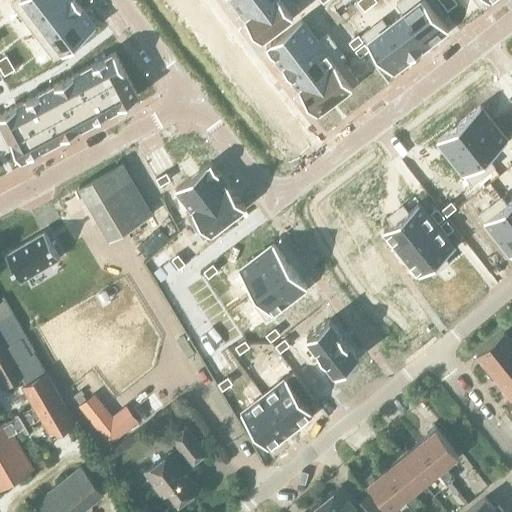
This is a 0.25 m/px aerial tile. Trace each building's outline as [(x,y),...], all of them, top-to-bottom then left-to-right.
[(13,0),(11,2),(26,21),(52,0),(13,0)] [(75,0),(52,0),(26,21),(39,39),(81,7),(75,0)] [(232,0),(233,0),(246,18),(246,19),(270,0),(232,0)] [(293,0),(270,0),(246,19),(261,38),(299,8),(293,0)] [(367,0),(356,0),(364,9),(371,4),(367,0)] [(425,0),(398,0),(397,1),(429,43),(448,29),(425,0)] [(455,0),(445,0),(442,3),(448,9),(457,2),(455,0)] [(396,2),(378,16),(381,19),(410,57),(429,43),(397,1),(396,2)] [(81,7),(39,39),(54,58),(96,26),(81,7)] [(301,18),(266,45),(283,67),(328,33),(327,32),(318,40),(301,18)] [(381,19),(362,33),(367,39),(390,69),(392,72),(410,57),(381,19)] [(358,30),(352,35),(359,44),(365,39),(358,30)] [(328,33),(283,67),(299,88),(299,89),(300,89),(345,55),(328,33)] [(367,39),(357,47),(380,77),(390,69),(367,39)] [(17,104),(0,112),(0,118),(11,138),(21,157),(62,135),(81,125),(80,125),(119,105),(138,95),(125,70),(115,51),(74,73),(55,83),(17,104)] [(6,54),(0,57),(0,67),(10,61),(6,54)] [(345,55),(300,89),(316,111),(358,79),(342,58),(345,56),(345,55)] [(10,61),(0,67),(4,74),(15,68),(10,61)] [(364,80),(357,84),(365,94),(371,89),(364,80)] [(480,105),(458,122),(493,166),(494,165),(486,156),(507,139),(480,105)] [(458,122),(437,139),(472,183),(493,166),(458,122)] [(0,130),(0,152),(9,148),(0,130)] [(211,160),(176,187),(192,209),(186,214),(187,215),(228,183),(211,160)] [(446,215),(456,207),(457,206),(425,166),(414,174),(446,215)] [(166,171),(156,177),(160,185),(170,178),(166,171)] [(129,174),(87,199),(110,238),(152,214),(129,174)] [(228,183),(187,215),(203,237),(245,205),(228,182),(228,183)] [(501,196),(500,197),(511,211),(511,197),(506,202),(501,196)] [(511,211),(500,197),(479,213),(511,254),(511,253),(511,211)] [(393,222),(383,230),(401,252),(436,224),(418,202),(408,210),(403,204),(388,216),(393,222)] [(437,207),(431,212),(438,221),(444,216),(437,207)] [(446,218),(439,223),(447,233),(453,228),(446,218)] [(436,224),(401,252),(419,274),(428,267),(433,273),(448,261),(443,255),(453,247),(436,224)] [(253,231),(239,242),(244,248),(258,238),(253,231)] [(42,232),(3,255),(18,281),(57,258),(42,232)] [(274,242),(238,269),(254,290),(248,295),(249,296),(290,264),(274,242)] [(178,253),(171,258),(178,268),(185,263),(178,253)] [(290,264),(249,296),(265,318),(307,286),(290,264)] [(38,351),(4,295),(2,296),(4,299),(0,301),(0,379),(4,386),(21,375),(26,384),(23,386),(34,406),(23,412),(22,410),(15,414),(17,416),(5,423),(3,420),(0,421),(0,486),(32,467),(13,435),(23,429),(26,435),(33,430),(30,425),(41,418),(52,436),(77,420),(75,416),(71,418),(35,353),(38,351)] [(301,303),(290,312),(297,322),(308,313),(301,303)] [(329,318),(307,335),(336,374),(359,356),(329,318)] [(488,373),(511,353),(511,339),(504,330),(477,352),(487,364),(483,367),(488,373)] [(284,337),(275,345),(280,351),(289,344),(284,337)] [(245,340),(235,346),(239,353),(249,346),(245,340)] [(497,376),(505,387),(511,381),(511,353),(488,373),(493,379),(497,376)] [(228,375),(218,382),(222,389),(232,382),(228,375)] [(286,377),(263,394),(290,429),(313,412),(286,377)] [(263,394),(241,412),(268,447),(290,429),(263,394)] [(137,420),(130,411),(111,425),(89,397),(79,404),(109,442),(137,420)] [(441,469),(446,466),(459,455),(437,427),(434,423),(427,429),(430,433),(419,441),(441,469)] [(146,470),(174,506),(199,487),(184,467),(192,461),(193,462),(206,451),(186,426),(173,436),(180,445),(172,451),(171,450),(146,470)] [(399,451),(425,482),(438,472),(443,478),(450,472),(446,466),(441,469),(419,441),(409,450),(406,446),(399,451)] [(425,482),(399,451),(393,456),(396,460),(386,469),(408,496),(412,493),(425,482)] [(82,511),(105,494),(81,466),(34,504),(40,511),(82,511)] [(408,496),(386,469),(375,477),(372,473),(365,479),(390,510),(404,499),(409,505),(417,499),(412,493),(408,496)] [(448,484),(451,481),(455,478),(450,472),(443,478),(448,484)] [(451,481),(448,484),(456,495),(460,492),(451,481)] [(323,500),(332,511),(380,511),(367,495),(357,503),(342,484),(323,500)] [(502,511),(503,511),(498,505),(495,508),(486,496),(466,511),(502,511)] [(417,499),(409,505),(414,511),(422,505),(417,499)] [(332,511),(323,500),(307,511),(332,511)]
